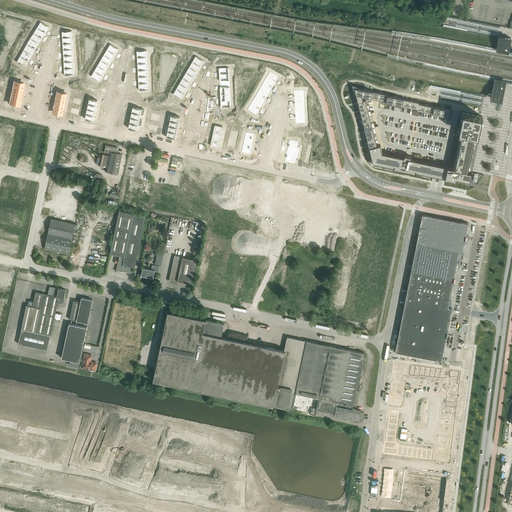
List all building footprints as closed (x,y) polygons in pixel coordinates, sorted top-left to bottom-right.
[(40,22),(36,27),(45,33),(49,27),(40,22)] [(36,27),(33,33),(42,39),(45,33),(36,27)] [(33,33),(29,39),(38,44),(42,39),(33,33)] [(29,39),(26,45),(35,50),(38,44),(29,39)] [(501,50),(502,50),(496,82),(498,82),(497,85),(501,86),(503,76),(504,69),(505,65),(507,57),(509,48),(505,47),(506,44),(502,43),(501,50)] [(110,44),(107,49),(116,55),(119,49),(110,44)] [(26,45),(23,50),(32,56),(35,50),(26,45)] [(107,49),(103,55),(112,60),(116,55),(107,49)] [(23,50),(19,56),(28,61),(32,56),(23,50)] [(103,55),(100,60),(109,66),(112,60),(103,55)] [(19,56),(16,62),(25,67),(28,61),(19,56)] [(195,56),(192,61),(201,67),(204,61),(195,56)] [(100,60),(97,66),(106,71),(109,66),(100,60)] [(192,61),(189,67),(198,72),(201,67),(192,61)] [(97,66),(94,71),(103,76),(106,71),(97,66)] [(189,67),(186,72),(195,78),(198,72),(189,67)] [(94,71),(90,77),(99,82),(103,76),(94,71)] [(186,72),(182,78),(191,83),(195,78),(186,72)] [(270,72),(266,77),(275,83),(279,77),(270,72)] [(266,77),(263,83),(272,88),(275,83),(266,77)] [(182,78),(179,83),(188,88),(191,83),(182,78)] [(179,83),(176,89),(185,94),(188,88),(179,83)] [(263,83),(260,88),(269,93),(272,88),(263,83)] [(388,95),(354,87),(373,163),(394,167),(394,169),(416,174),(416,172),(435,176),(441,177),(469,183),(472,173),(467,172),(475,135),(478,136),(482,116),(459,112),(447,167),(443,166),(437,165),(411,159),(412,157),(404,155),(404,158),(382,153),(382,150),(380,145),(377,146),(366,100),(365,99),(363,100),(362,96),(386,101),(386,102),(417,109),(417,110),(449,117),(450,110),(419,103),(419,102),(388,96),(388,95)] [(260,88),(257,94),(266,99),(269,93),(260,88)] [(176,89),(173,94),(182,100),(185,94),(176,89)] [(257,94),(253,99),(262,104),(266,99),(257,94)] [(253,99),(250,104),(259,110),(262,104),(253,99)] [(250,104),(247,110),(256,115),(259,110),(250,104)] [(117,147),(105,145),(104,152),(111,154),(107,172),(118,174),(122,154),(116,153),(117,147)] [(135,193),(142,157),(140,156),(141,150),(130,148),(120,202),(129,204),(131,192),(135,193)] [(157,187),(153,212),(182,217),(182,218),(203,221),(211,172),(214,172),(214,169),(203,167),(203,169),(162,162),(159,182),(180,186),(180,191),(157,187)] [(248,223),(255,180),(230,176),(218,248),(246,253),(251,224),(248,223)] [(68,183),(63,182),(62,188),(73,190),(74,184),(70,183),(70,180),(69,180),(68,183)] [(134,268),(144,221),(145,216),(119,211),(110,253),(119,255),(116,270),(132,274),(133,268),(134,268)] [(0,235),(17,239),(20,218),(0,213),(0,235)] [(448,308),(459,252),(463,252),(468,224),(422,215),(395,351),(441,360),(452,308),(448,308)] [(48,234),(72,239),(75,224),(50,219),(51,219),(48,234)] [(368,243),(369,240),(366,240),(368,234),(363,233),(361,241),(368,243)] [(61,247),(70,249),(72,239),(48,234),(44,249),(57,251),(57,247),(61,248),(61,247)] [(262,268),(265,268),(270,245),(267,245),(262,268)] [(248,249),(245,268),(257,270),(257,267),(260,267),(260,266),(261,266),(261,265),(250,264),(250,259),(260,261),(261,255),(260,254),(259,259),(249,258),(250,254),(254,254),(254,250),(248,249)] [(229,279),(234,253),(222,251),(221,257),(226,258),(223,278),(229,279)] [(161,266),(163,256),(157,255),(155,264),(161,266)] [(197,260),(174,255),(172,264),(173,264),(169,281),(177,283),(177,281),(191,284),(197,260)] [(143,268),(141,275),(153,278),(154,273),(158,273),(159,267),(152,265),(151,269),(143,268)] [(299,308),(300,300),(310,302),(316,269),(306,267),(305,270),(295,268),(288,306),(299,308)] [(3,308),(9,271),(2,270),(3,272),(0,273),(0,303),(1,304),(3,308)] [(51,335),(58,302),(63,303),(64,298),(65,298),(64,298),(66,290),(49,286),(48,294),(36,292),(32,306),(31,306),(32,301),(29,301),(28,305),(26,305),(21,329),(18,344),(47,350),(50,335),(51,335)] [(357,308),(376,311),(379,290),(375,289),(374,293),(372,293),(372,291),(370,291),(369,297),(367,297),(367,301),(364,301),(364,303),(361,302),(361,300),(358,300),(357,308)] [(267,300),(268,293),(260,291),(259,298),(267,300)] [(76,321),(88,323),(93,300),(81,297),(76,321)] [(75,321),(80,301),(73,300),(69,319),(75,321)] [(168,312),(153,380),(292,410),(296,393),(318,398),(316,409),(335,413),(334,415),(359,420),(361,411),(360,411),(352,409),(353,405),(364,353),(348,350),(287,337),(284,350),(222,337),(225,324),(168,312)] [(69,323),(61,358),(80,362),(87,327),(69,323)] [(84,353),(81,368),(96,371),(97,363),(91,361),(92,355),(84,353)] [(445,379),(445,381),(449,382),(449,383),(458,384),(459,372),(446,370),(446,372),(446,374),(445,374),(445,376),(445,378),(445,379)] [(384,441),(383,454),(397,456),(398,446),(399,446),(399,445),(396,445),(397,443),(394,443),(386,441),(384,441)] [(434,450),(433,460),(448,462),(449,450),(441,449),(439,448),(439,450),(434,450)] [(408,476),(405,499),(442,504),(445,481),(408,476)] [(373,499),(371,508),(397,511),(398,506),(397,506),(397,503),(390,502),(390,504),(384,504),(384,505),(379,504),(380,500),(373,499)]
